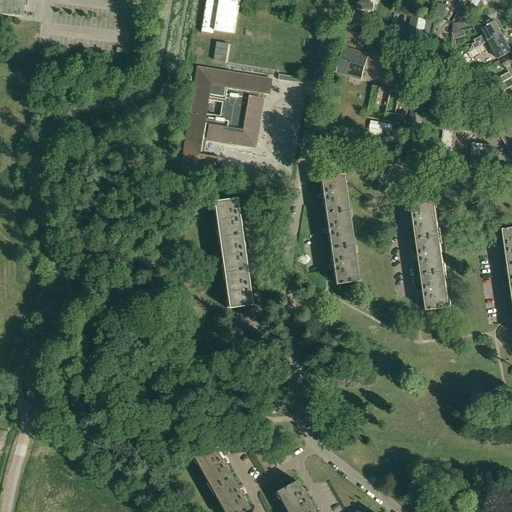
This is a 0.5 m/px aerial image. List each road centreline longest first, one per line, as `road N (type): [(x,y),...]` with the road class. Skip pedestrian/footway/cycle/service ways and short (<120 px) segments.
road 1 (unclassified): [(305,155),(288,282),(299,410),(321,442),(403,511)]
road 2 (unclassified): [(511,187),(305,155)]
